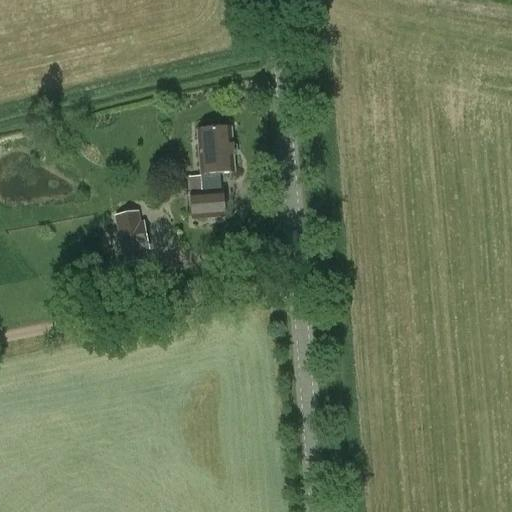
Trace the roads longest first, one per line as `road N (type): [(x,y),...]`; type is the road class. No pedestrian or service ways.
road 1 (unclassified): [(0,335),(304,263)]
road 2 (tertiary): [(304,263),(281,0)]
road 3 (tertiary): [(317,511),(304,263)]
